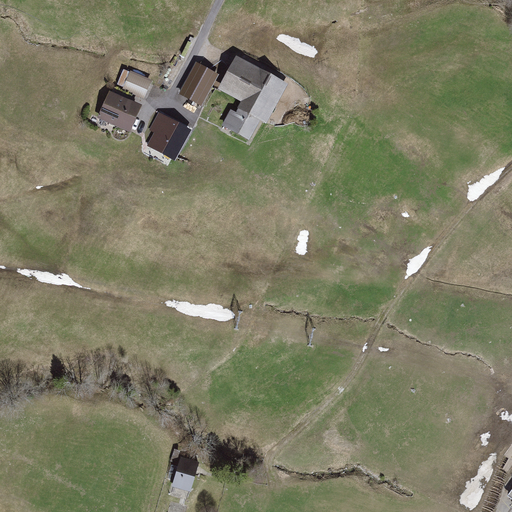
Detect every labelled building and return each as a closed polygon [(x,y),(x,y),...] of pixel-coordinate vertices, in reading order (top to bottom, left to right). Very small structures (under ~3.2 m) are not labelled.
[(265,124),(287,87),(237,58),(217,92),(240,104),(226,128),(249,141),(260,121),(265,124)] [(198,63),(180,95),(201,107),(219,75),(198,63)] [(130,71),(122,90),(144,99),(152,81),(130,71)] [(141,108),(108,93),(97,117),(130,132),(141,108)] [(154,133),(148,144),(175,159),(191,131),(159,112),(149,130),(154,133)] [(199,468),(181,461),(173,483),(192,490),(199,468)]
